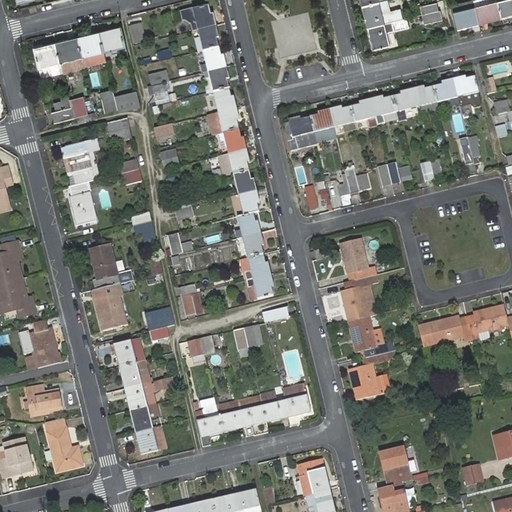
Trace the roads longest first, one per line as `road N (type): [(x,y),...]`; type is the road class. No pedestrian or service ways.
road 1 (residential): [(25,130),(114,482)]
road 2 (residential): [(342,431),(114,482)]
road 3 (residential): [(342,431),(296,233)]
road 4 (residential): [(511,39),(356,74)]
road 5 (residential): [(401,207),(499,185),(511,242)]
road 6 (residential): [(296,233),(263,98)]
road 7 (residential): [(122,0),(0,31)]
